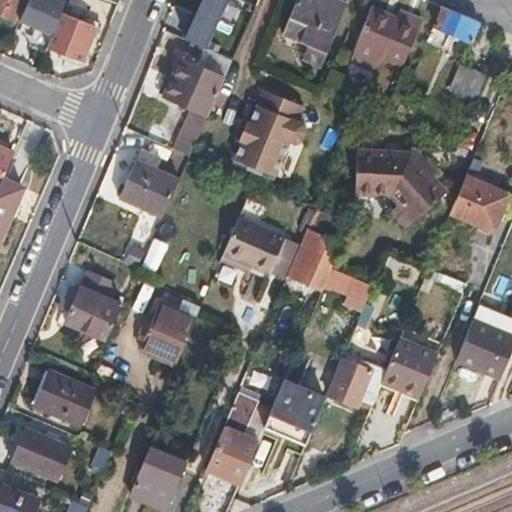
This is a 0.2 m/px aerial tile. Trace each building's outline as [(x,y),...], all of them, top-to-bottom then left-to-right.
[(0,0),(0,14),(13,21),(23,0),(0,0)] [(62,0),(29,0),(20,20),(53,34),(61,12),(65,1),(62,0)] [(198,0),(230,13),(236,0),(198,0)] [(314,0),(293,0),(278,35),(322,54),(342,12),(314,0)] [(345,2),(340,0),(314,0),(342,12),(345,2)] [(477,22),(441,6),(433,26),(468,41),(477,22)] [(370,7),(348,61),(373,71),(379,57),(400,66),(420,18),(398,9),(394,17),(370,7)] [(53,34),(48,46),(81,60),(94,25),(61,12),(53,34)] [(175,148),(190,155),(202,127),(224,78),(181,60),(165,95),(193,107),(175,148)] [(448,92),(473,103),(484,77),(458,67),(448,92)] [(241,140),(234,157),(272,174),(287,140),(292,143),(298,140),(302,130),(300,124),(294,122),(301,106),(263,90),(249,122),(247,121),(239,139),(241,140)] [(401,102),(392,123),(409,131),(418,109),(401,102)] [(202,127),(190,155),(210,163),(223,135),(202,127)] [(157,128),(153,138),(168,145),(173,135),(157,128)] [(365,138),(358,178),(393,183),(403,196),(395,202),(408,220),(448,187),(416,147),(365,138)] [(0,183),(3,178),(15,152),(0,145),(0,183)] [(119,197),(161,216),(179,178),(153,167),(157,157),(140,150),(119,197)] [(465,176),(449,213),(493,231),(509,194),(465,176)] [(0,237),(23,187),(3,178),(0,183),(0,237)] [(239,217),(223,254),(268,273),(284,237),(239,217)] [(284,237),(268,273),(285,281),(301,244),(284,237)] [(156,270),(163,243),(151,239),(148,250),(133,246),(128,262),(156,270)] [(306,243),(292,277),(317,287),(331,254),(306,243)] [(380,274),(403,279),(408,262),(385,256),(380,274)] [(169,260),(162,276),(160,281),(173,287),(182,266),(169,260)] [(328,288),(362,304),(370,287),(337,271),(328,288)] [(65,319),(107,338),(122,305),(112,301),(119,286),(93,274),(86,289),(80,287),(65,319)] [(141,347),(177,364),(196,319),(160,304),(141,347)] [(511,319),(479,306),(456,360),(501,378),(511,350),(511,319)] [(372,319),(361,315),(355,327),(366,331),(372,319)] [(382,379),(419,395),(437,353),(399,337),(385,369),(382,379)] [(362,398),(372,402),(382,379),(385,369),(360,358),(359,363),(343,356),(328,393),(359,406),(362,398)] [(51,370),(37,406),(80,424),(95,389),(51,370)] [(253,371),(248,385),(267,392),(271,378),(253,371)] [(265,423),(308,441),(327,395),(284,378),(265,423)] [(359,406),(368,410),(372,402),(362,398),(359,406)] [(230,472),(241,477),(258,440),(224,425),(206,468),(227,477),(230,472)] [(3,453),(0,459),(0,466),(10,471),(14,463),(55,480),(68,446),(28,428),(16,458),(3,453)] [(132,494),(167,510),(172,497),(187,462),(152,447),(132,494)] [(5,484),(0,495),(0,511),(33,511),(39,499),(5,484)] [(66,511),(82,511),(85,507),(70,501),(66,511)]
